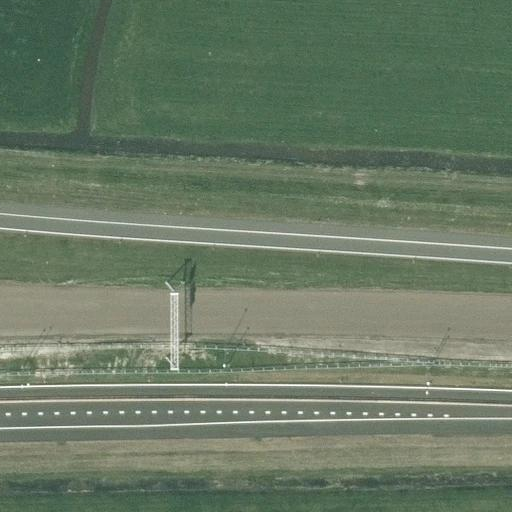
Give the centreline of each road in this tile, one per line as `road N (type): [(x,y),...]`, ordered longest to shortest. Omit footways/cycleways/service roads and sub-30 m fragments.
road 1 (motorway): [(511,256),(0,221)]
road 2 (motorway): [(0,401),(511,404)]
road 3 (motorway): [(511,323),(0,320)]
